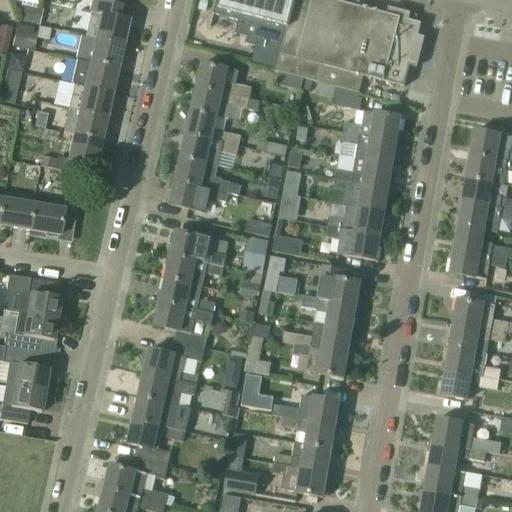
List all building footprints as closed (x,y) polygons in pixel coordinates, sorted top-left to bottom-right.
[(12,0),(13,1),(21,2),(18,22),(37,24),(40,0),(12,0)] [(237,22),(242,0),(216,0),(213,16),(237,22)] [(242,0),(237,22),(238,22),(261,28),(268,0),(242,0)] [(287,28),(294,0),(268,0),(261,28),(284,34),(286,28),(287,28)] [(286,28),(284,34),(275,72),(335,88),(359,94),(363,78),(380,15),(322,0),(294,0),(287,28),(286,28)] [(95,41),(123,47),(129,22),(118,20),(121,8),(93,1),(90,13),(91,13),(85,37),(96,40),(95,41)] [(380,15),(363,78),(404,89),(421,26),(380,15)] [(249,66),(275,72),(284,34),(261,28),(238,22),(236,32),(248,35),(246,46),(254,48),(250,64),(249,66)] [(12,30),(0,27),(0,29),(0,56),(6,58),(12,30)] [(90,63),(90,65),(118,71),(123,47),(95,41),(90,63)] [(74,87),(112,95),(118,71),(90,65),(90,63),(78,61),(72,85),(75,86),(74,87)] [(222,95),(249,101),(251,93),(235,89),(238,74),(202,65),(197,90),(222,95)] [(0,100),(0,103),(0,104),(14,107),(21,74),(7,71),(0,100)] [(277,86),(300,92),(303,81),(280,75),(277,86)] [(79,113),(107,120),(112,95),(74,87),(69,109),(79,112),(79,113)] [(359,94),(335,88),(331,108),(359,112),(362,102),(357,100),(359,94)] [(191,113),(217,119),(228,122),(231,108),(256,113),(258,103),(249,101),(222,95),(197,90),(191,113)] [(35,128),(45,130),(48,115),(38,113),(35,128)] [(73,138),(101,144),(107,120),(79,113),(73,138)] [(186,137),(211,143),(212,142),(217,119),(191,113),(186,137)] [(343,135),(360,138),(370,140),(396,144),(400,120),(375,115),(364,113),(361,128),(345,126),(343,135)] [(470,157),(496,162),(501,137),(474,132),(470,157)] [(370,140),(360,138),(343,135),(341,145),(357,148),(355,161),(392,167),(396,144),(370,140)] [(222,145),(238,148),(240,139),(224,136),(222,145)] [(238,148),(222,145),(212,142),(211,143),(186,137),(180,160),(206,166),(217,168),(220,155),(235,159),(238,149),(238,148)] [(96,168),(101,144),(73,138),(68,160),(58,158),(55,170),(82,177),(85,165),(96,168)] [(496,162),(470,157),(466,181),(492,185),(503,187),(505,174),(511,174),(511,164),(507,163),(507,164),(496,162)] [(301,174),(302,161),(291,158),(289,171),(301,174)] [(175,183),(201,189),(228,195),(236,197),(238,188),(203,180),(206,166),(180,160),(178,169),(175,183)] [(335,182),(388,192),(392,167),(355,161),(353,173),(337,170),(335,182)] [(279,218),(295,220),(301,174),(285,172),(279,218)] [(488,209),(511,212),(511,202),(490,199),(492,185),(466,181),(462,205),(488,209)] [(347,209),(384,216),(388,192),(335,182),(334,192),(349,195),(347,209)] [(227,195),(228,195),(201,189),(175,183),(170,207),(216,218),(219,206),(226,207),(227,205),(236,207),(239,198),(227,195)] [(63,211),(33,206),(29,232),(60,237),(62,226),(74,228),(79,196),(66,194),(63,211)] [(2,201),(0,216),(0,227),(29,232),(33,206),(2,201)] [(511,212),(488,209),(462,205),(458,228),(484,233),(496,234),(499,221),(511,223),(511,212)] [(327,229),(354,234),(380,239),(384,216),(347,209),(344,222),(328,219),(327,229)] [(247,221),(245,234),(268,240),(271,227),(247,221)] [(302,242),(280,239),(283,222),(279,221),(272,254),(300,259),(302,242)] [(454,252),(506,261),(508,251),(482,246),(484,233),(458,228),(454,252)] [(327,229),(325,240),(341,243),(339,256),(376,263),(380,239),(354,234),(327,229)] [(176,233),(171,257),(224,269),(226,259),(209,255),(212,241),(176,233)] [(251,241),(243,273),(248,274),(262,277),(268,245),(251,241)] [(454,252),(450,276),(485,282),(488,269),(504,272),(506,261),(454,252)] [(224,269),(171,257),(165,282),(202,289),(205,277),(220,281),(223,269),(224,269)] [(271,260),(265,292),(276,295),(280,274),(284,275),(286,262),(271,260)] [(246,284),(260,287),(261,277),(248,274),(246,284)] [(17,315),(57,322),(60,300),(43,297),(46,283),(15,278),(13,292),(21,294),(17,315)] [(302,300),(330,305),(356,309),(360,284),(334,280),(332,294),(304,290),(302,300)] [(165,282),(160,304),(213,316),(215,308),(198,304),(202,289),(165,282)] [(356,309),(330,305),(302,300),(301,310),(328,314),(326,328),(352,332),(356,309)] [(458,301),(453,326),(506,335),(508,325),(492,322),(495,308),(484,306),(472,304),(458,301)] [(213,316),(160,304),(154,328),(171,331),(168,343),(205,351),(207,340),(192,337),(195,323),(210,327),(213,316)] [(3,349),(37,354),(39,341),(53,343),(57,322),(17,315),(14,336),(6,335),(3,349)] [(321,352),(347,356),(352,332),(326,328),(314,326),(311,340),(284,336),(283,345),(295,348),(321,353),(321,352)] [(449,349),(487,356),(489,343),(503,345),(505,335),(490,333),(453,326),(449,349)] [(246,374),(269,378),(272,365),(260,363),(263,343),(252,341),(250,353),(246,374)] [(204,353),(205,351),(168,343),(165,355),(149,351),(144,376),(196,387),(198,378),(185,375),(188,360),(202,363),(204,353)] [(295,348),(293,358),(299,359),(297,372),(343,380),(347,356),(321,352),(321,353),(295,348)] [(5,385),(44,392),(48,371),(34,368),(37,354),(3,349),(1,364),(8,365),(5,385)] [(445,373),(471,378),(481,380),(498,383),(500,372),(484,369),(487,356),(449,349),(445,373)] [(237,391),(241,369),(227,366),(223,389),(237,391)] [(445,373),(441,397),(467,402),(471,378),(445,373)] [(138,399),(178,408),(181,396),(194,399),(196,388),(196,387),(144,376),(138,399)] [(273,399),(259,397),(262,379),(246,377),(241,408),(271,413),(273,399)] [(498,383),(481,380),(479,390),(496,393),(498,383)] [(5,385),(0,414),(0,421),(27,426),(29,412),(41,414),(44,392),(5,385)] [(228,394),(223,419),(237,421),(239,412),(237,411),(239,397),(228,394)] [(133,423),(172,432),(178,408),(138,399),(133,423)] [(272,417),(309,424),(335,428),(339,403),(313,399),(311,415),(274,408),(272,417)] [(305,448),(305,447),(331,452),(335,428),(309,424),(272,417),(272,418),(281,420),(279,429),(296,433),(296,434),(297,435),(295,446),(305,448)] [(437,420),(432,446),(458,451),(469,452),(486,455),(486,454),(499,456),(501,445),(471,440),(474,427),(437,420)] [(139,462),(168,469),(171,456),(153,452),(159,429),(168,431),(172,432),(133,423),(127,446),(143,450),(139,462)] [(185,435),(172,432),(168,431),(166,441),(182,445),(185,435)] [(331,452),(305,447),(305,448),(295,446),(293,460),(276,457),(274,466),(327,475),(331,452)] [(469,452),(458,451),(432,446),(428,469),(465,476),(465,474),(455,473),(457,459),(467,461),(469,452)] [(231,458),(241,460),(243,450),(233,448),(231,458)] [(486,455),(469,452),(467,461),(484,465),(486,455)] [(104,491),(130,498),(166,507),(168,499),(143,493),(146,478),(164,483),(168,469),(139,462),(137,473),(111,466),(104,491)] [(327,475),(274,466),(273,476),(284,478),(281,492),(297,494),(297,495),(323,499),(323,498),(326,498),(328,497),(330,489),(328,486),(325,486),(327,475)] [(424,492),(477,501),(479,491),(463,488),(465,476),(428,469),(424,492)] [(255,497),(259,478),(228,472),(224,491),(255,497)] [(164,511),(166,507),(130,498),(104,491),(98,511),(137,511),(138,510),(144,511),(164,511)] [(424,492),(420,511),(459,511),(460,508),(476,511),(477,501),(424,492)]
